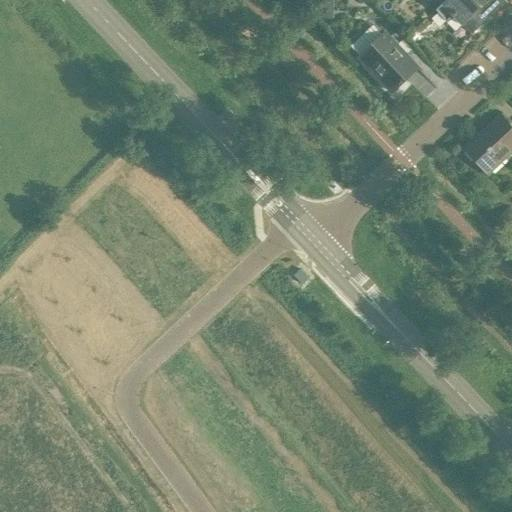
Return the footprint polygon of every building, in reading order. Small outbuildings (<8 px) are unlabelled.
[(483,0),(446,0),(442,4),(435,10),(447,22),(454,16),(472,35),(490,17),(481,8),(486,3),(483,0)] [(320,17),(331,17),(331,6),(320,6),(320,17)] [(409,35),(416,28),(412,24),(407,24),(403,28),(409,35)] [(373,25),(350,47),(360,57),(359,58),(392,93),(418,68),(386,33),(383,35),(373,25)] [(489,174),(511,152),(511,128),(501,116),(466,149),(489,174)]
